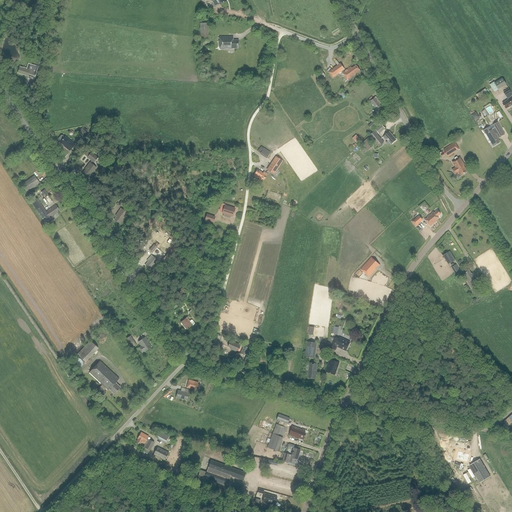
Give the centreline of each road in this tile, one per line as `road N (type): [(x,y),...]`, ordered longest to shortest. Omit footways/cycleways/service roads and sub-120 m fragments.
road 1 (track): [(202,367),(245,209),(249,128),(268,97),(281,30),(218,9)]
road 2 (tertiary): [(189,358),(158,325),(0,86)]
road 3 (tertiary): [(344,399),(400,285),(461,208)]
road 4 (unclassified): [(43,511),(189,358)]
road 5 (unclassified): [(461,208),(357,35)]
road 6 (unclassified): [(344,399),(479,429),(511,409)]
road 7 (tertiary): [(340,408),(189,358)]
